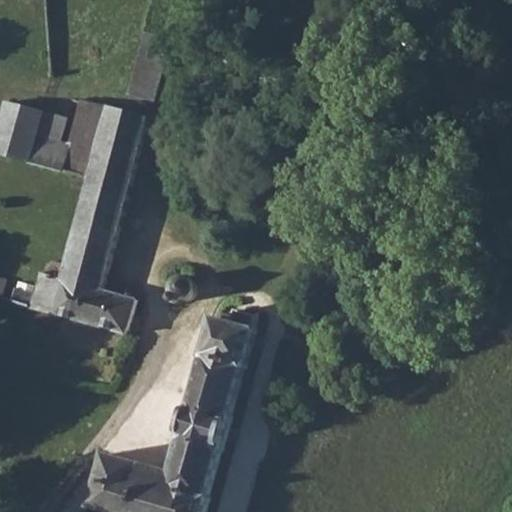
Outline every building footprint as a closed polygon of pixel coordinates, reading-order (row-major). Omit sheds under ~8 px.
[(147,33),(130,96),(153,103),(172,40),(147,33)] [(0,156),(88,181),(64,265),(60,283),(91,293),(81,324),(126,337),(136,302),(104,291),(149,120),(105,108),(105,111),(80,104),(68,145),(60,143),(36,136),(42,113),(7,103),(0,127),(0,126),(0,156)] [(16,290),(12,302),(81,324),(91,293),(60,283),(64,265),(55,262),(49,263),(44,268),(41,274),(35,296),(16,290)] [(173,284),(173,296),(175,301),(179,303),(183,303),(189,302),(193,301),(198,298),(200,294),(201,289),(201,284),(198,280),(195,277),(190,275),(184,275),(180,277),(176,279),(173,284)] [(106,454),(91,509),(102,511),(207,511),(210,502),(208,495),(220,456),(225,451),(233,422),(232,418),(238,395),(244,387),(258,334),(257,329),(260,317),(236,311),(233,323),(215,320),(204,354),(204,363),(181,439),(181,446),(173,473),(136,462),(106,454)]
